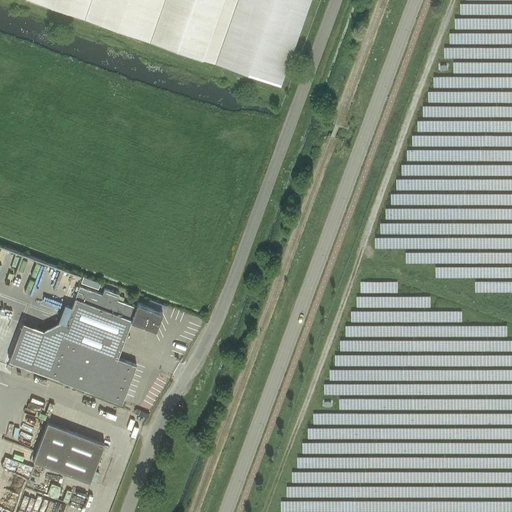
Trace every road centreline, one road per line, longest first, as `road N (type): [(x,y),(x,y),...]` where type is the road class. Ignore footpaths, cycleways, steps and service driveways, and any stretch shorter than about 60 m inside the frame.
road 1 (unclassified): [(126,511),(156,429),(214,327),(337,0)]
road 2 (tertiary): [(226,511),(415,0)]
